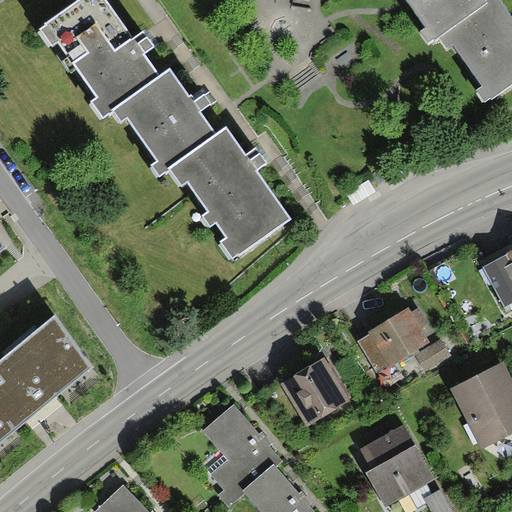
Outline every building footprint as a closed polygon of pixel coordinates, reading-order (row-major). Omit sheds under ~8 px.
[(106,0),(80,0),(41,28),(53,45),(58,43),(98,97),(91,102),(103,119),(111,114),(120,126),(126,121),(155,160),(148,165),(161,182),(169,177),(178,189),(186,183),(206,211),(200,215),(210,228),(215,224),(225,238),(219,242),(233,262),(290,221),(255,171),(266,163),(256,150),(246,157),(226,130),(217,136),(201,114),(215,104),(208,94),(193,105),(169,71),(161,77),(145,54),(155,47),(145,32),(135,39),(106,0)] [(511,0),(390,0),(424,46),(435,38),(478,96),(511,70),(511,0)] [(511,291),(511,238),(489,250),(510,293),(511,291)] [(404,301),(370,327),(397,363),(431,337),(404,301)] [(0,443),(94,369),(55,320),(0,363),(0,443)] [(317,348),(280,372),(309,417),(346,392),(317,348)] [(511,388),(495,355),(451,378),(485,444),(511,430),(511,388)] [(312,511),(234,407),(201,432),(222,459),(204,472),(220,493),(236,481),(259,511),(312,511)] [(402,421),(352,447),(381,503),(431,477),(402,421)] [(148,511),(122,480),(90,507),(94,511),(148,511)]
